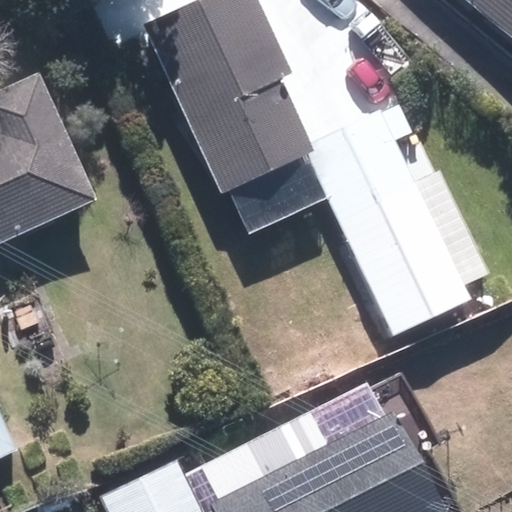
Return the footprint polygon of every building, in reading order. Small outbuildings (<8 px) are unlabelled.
[(246,0),(209,0),(141,33),(232,223),(316,184),(388,335),(465,299),(375,111),(305,144),(275,82),(283,78),(246,0)] [(511,0),(457,0),(511,45),(511,0)] [(0,243),(87,203),(30,79),(0,92),(0,243)] [(210,507),(212,511),(427,511),(381,421),(210,507)] [(0,434),(0,459),(10,455),(0,434)] [(196,511),(173,464),(101,500),(106,511),(196,511)]
